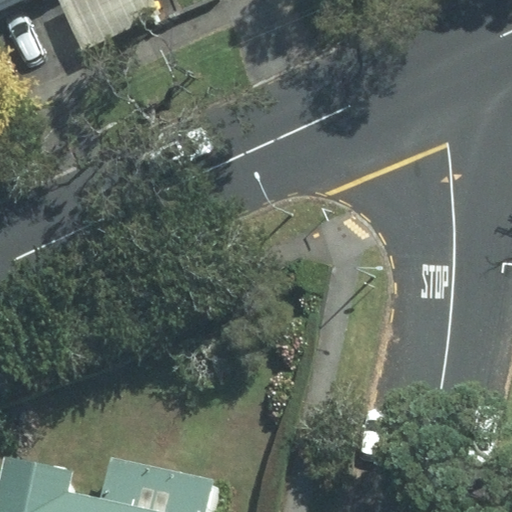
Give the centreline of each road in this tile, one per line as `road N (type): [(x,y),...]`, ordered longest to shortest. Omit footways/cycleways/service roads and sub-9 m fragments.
road 1 (secondary): [(0,269),(414,75)]
road 2 (residential): [(413,511),(454,293),(441,135),(414,75)]
